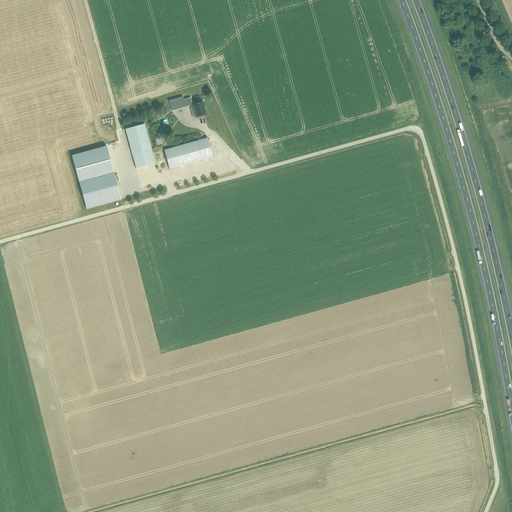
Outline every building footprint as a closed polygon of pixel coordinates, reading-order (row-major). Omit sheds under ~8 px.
[(185,107),(183,97),(169,100),(171,110),(185,107)] [(192,105),(194,113),(196,118),(206,115),(203,102),(192,105)] [(125,129),(135,164),(136,168),(155,163),(154,158),(144,124),(125,129)] [(164,150),(168,165),(169,169),(213,157),(207,138),(164,150)] [(72,156),(79,181),(113,172),(106,146),(72,156)] [(121,199),(113,172),(79,181),(86,208),(121,199)]
